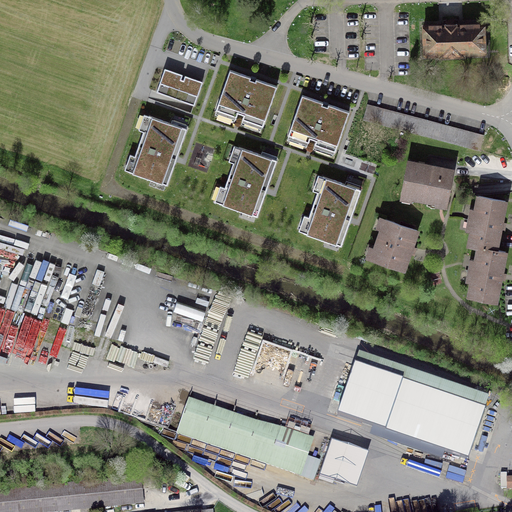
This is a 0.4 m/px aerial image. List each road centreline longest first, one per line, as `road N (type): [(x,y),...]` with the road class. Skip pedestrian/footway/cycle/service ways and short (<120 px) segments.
road 1 (residential): [(511,120),(203,36),(171,0)]
road 2 (residential): [(0,429),(91,421),(122,427),(244,511)]
